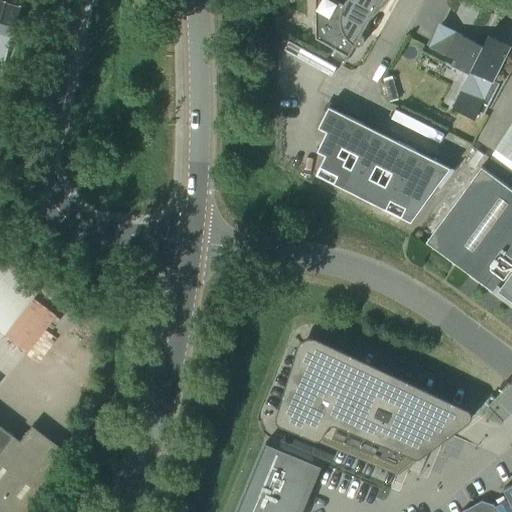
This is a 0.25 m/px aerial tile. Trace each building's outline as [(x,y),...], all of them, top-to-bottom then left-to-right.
[(346,0),(345,2),(344,4),(337,0),(315,0),(316,38),(347,56),(343,63),(344,63),(355,45),(356,45),(357,46),(358,46),(359,46),(360,46),(360,45),(361,45),(362,45),(362,44),(363,43),(364,42),(364,41),(364,40),(364,39),(364,38),(364,37),(363,36),(362,35),(361,34),(367,23),(387,0),(346,0)] [(0,63),(1,64),(4,65),(9,44),(10,45),(20,7),(17,6),(5,2),(2,2),(0,1),(0,63)] [(441,25),(430,47),(454,59),(461,63),(458,69),(450,65),(443,61),(442,63),(467,75),(468,76),(461,90),(462,91),(463,90),(466,91),(457,110),(456,110),(475,119),(479,111),(483,113),(483,114),(484,114),(500,84),(499,83),(498,83),(498,84),(494,82),(494,81),(511,47),(488,35),(483,45),(483,46),(441,25)] [(451,167),(329,105),(319,126),(327,131),(317,150),(326,155),(317,173),(411,222),(451,167)] [(511,160),(511,124),(495,149),(511,160)] [(511,187),(509,185),(482,166),(427,241),(511,303),(511,187)] [(0,254),(0,325),(7,331),(15,321),(34,334),(70,359),(97,322),(0,254)] [(298,346),(278,414),(277,415),(277,418),(278,420),(279,422),(281,424),(394,471),(398,472),(401,471),(403,469),(404,467),(413,445),(423,449),(427,450),(429,449),(431,448),(452,433),(469,420),(471,419),(472,416),(472,413),(472,411),(470,409),(468,407),(466,407),(318,337),(316,336),(310,336),(305,338),(301,342),(298,346)] [(0,511),(40,511),(59,488),(49,480),(67,457),(31,429),(22,441),(0,423),(0,511)] [(300,511),(317,472),(319,466),(269,445),(265,444),(265,443),(236,511),(300,511)] [(511,511),(511,483),(503,488),(508,498),(495,504),(483,500),(460,511),(511,511)]
